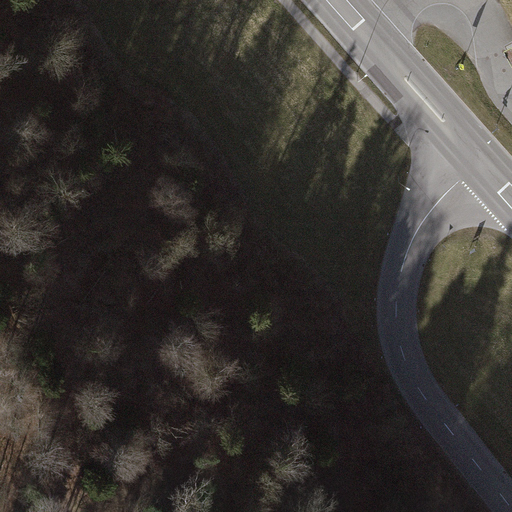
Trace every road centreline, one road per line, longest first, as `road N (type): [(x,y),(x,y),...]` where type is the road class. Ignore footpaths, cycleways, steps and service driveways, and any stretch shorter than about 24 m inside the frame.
road 1 (tertiary): [(480,161),(416,232),(396,314),(414,380),(511,508)]
road 2 (primary): [(480,161),(335,0)]
